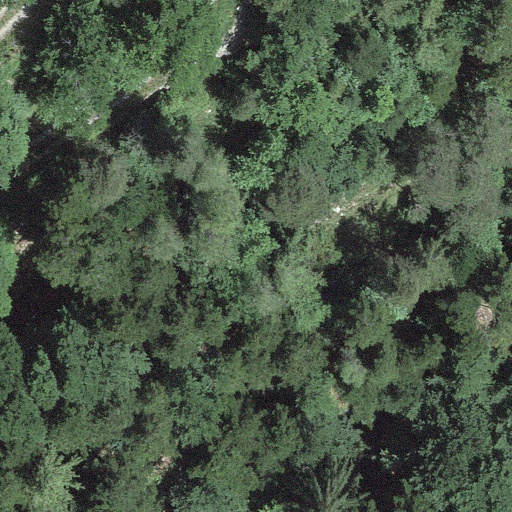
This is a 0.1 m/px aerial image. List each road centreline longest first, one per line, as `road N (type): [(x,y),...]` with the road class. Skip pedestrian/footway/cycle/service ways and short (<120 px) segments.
road 1 (track): [(192,511),(237,473),(511,353)]
road 2 (track): [(208,0),(206,10),(0,179)]
